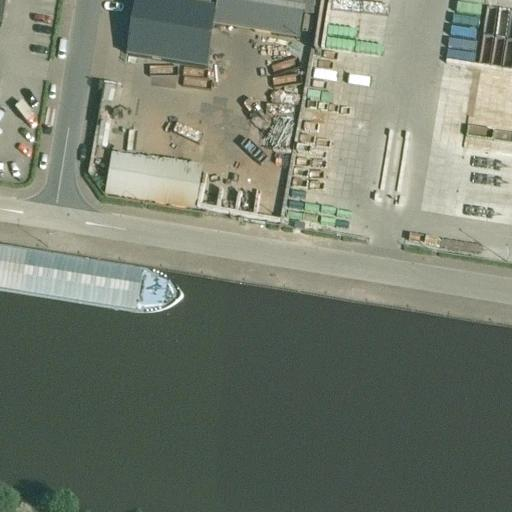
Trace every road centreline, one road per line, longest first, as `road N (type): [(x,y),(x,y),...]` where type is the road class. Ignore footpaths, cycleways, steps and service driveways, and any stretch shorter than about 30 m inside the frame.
road 1 (unclassified): [(511,292),(53,219)]
road 2 (unclassified): [(53,219),(88,0)]
